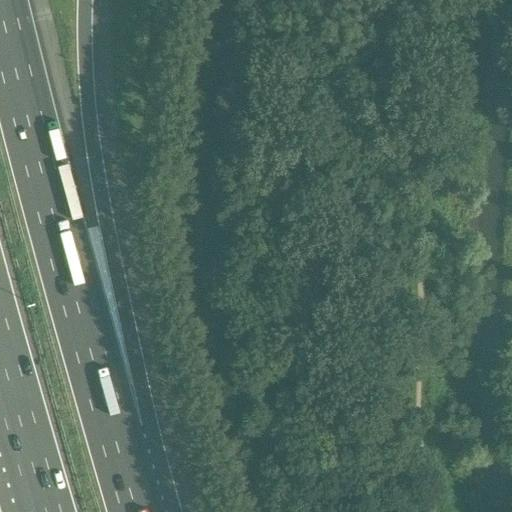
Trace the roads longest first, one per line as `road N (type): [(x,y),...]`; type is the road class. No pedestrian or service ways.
road 1 (motorway): [(112,435),(1,0)]
road 2 (motorway): [(112,435),(87,0)]
road 3 (motorway): [(0,356),(46,511)]
